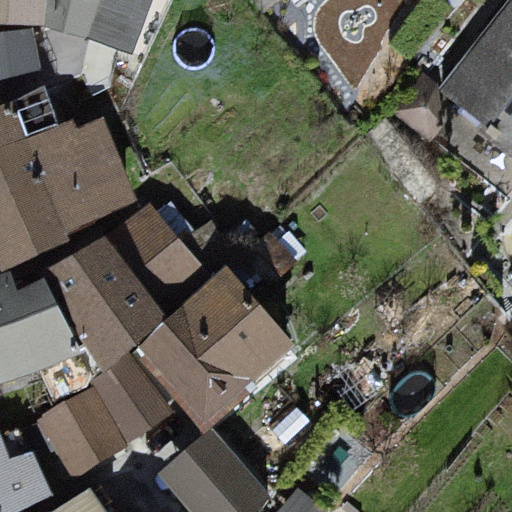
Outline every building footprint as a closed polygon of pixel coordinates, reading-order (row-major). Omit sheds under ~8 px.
[(0,0),(0,34),(56,37),(59,0),(0,0)] [(59,0),(56,37),(140,61),(162,0),(59,0)] [(511,11),(438,102),(511,156),(511,11)] [(21,108),(0,115),(0,244),(16,283),(140,208),(116,125),(36,149),(21,108)] [(112,237),(112,249),(163,310),(207,271),(155,208),(112,237)] [(65,273),(54,288),(112,382),(133,362),(143,353),(174,323),(163,310),(112,249),(65,273)] [(29,301),(16,283),(0,287),(0,377),(5,392),(95,360),(54,288),(29,301)] [(228,284),(143,353),(213,435),(300,350),(228,284)] [(112,382),(94,398),(131,454),(174,420),(133,362),(112,382)] [(94,398),(39,435),(74,488),(131,454),(94,398)] [(19,435),(0,440),(0,511),(33,511),(56,500),(19,435)] [(216,440),(159,490),(179,511),(260,511),(267,500),(216,440)]
